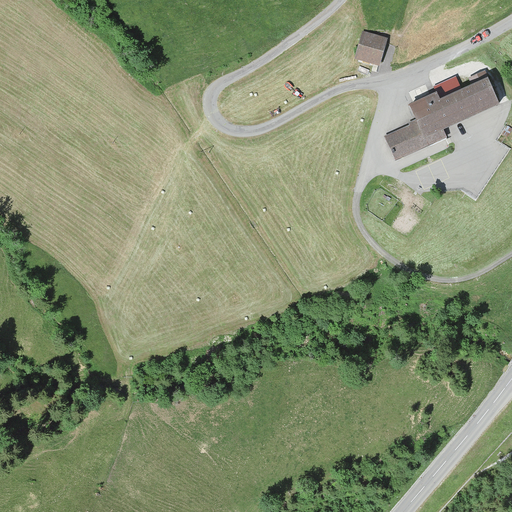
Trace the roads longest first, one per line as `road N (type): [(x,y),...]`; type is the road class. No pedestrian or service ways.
road 1 (unclassified): [(341,0),(269,57),(220,83),(211,111),(231,130),(247,131),(337,89),(385,80)]
road 2 (track): [(511,255),(447,281),(412,276),(379,254),(355,219),(385,80)]
road 3 (secondary): [(511,378),(402,511)]
road 4 (residential): [(385,80),(511,17)]
